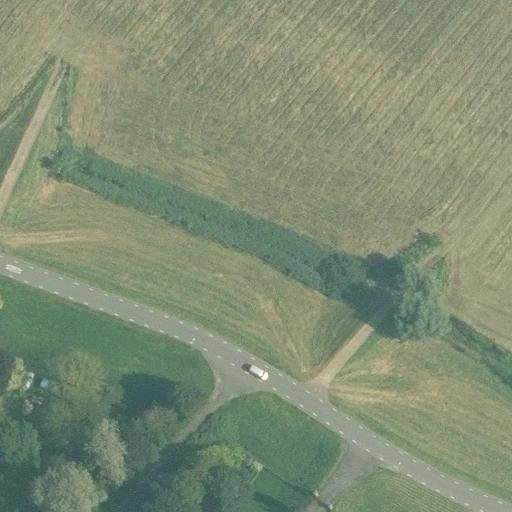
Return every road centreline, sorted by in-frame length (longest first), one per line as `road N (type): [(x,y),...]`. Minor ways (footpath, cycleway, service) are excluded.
road 1 (tertiary): [(496,511),(366,443),(246,365)]
road 2 (tertiary): [(246,365),(202,341),(0,267)]
road 3 (track): [(441,251),(303,399)]
road 4 (residential): [(106,511),(246,365)]
road 5 (track): [(59,70),(0,208)]
